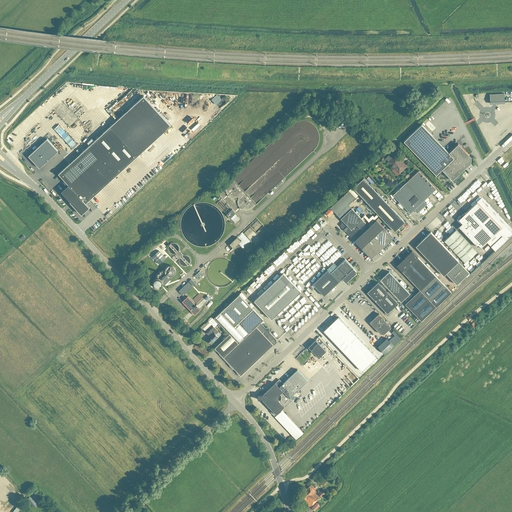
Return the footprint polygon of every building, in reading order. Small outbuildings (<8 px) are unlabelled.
[(68,184),(61,191),(70,201),(70,202),(71,202),(81,214),(89,207),(85,203),(137,156),(171,125),(144,96),(110,126),(84,150),(91,157),(94,161),(86,169),(69,184),(68,184)] [(53,126),(72,147),(76,142),(57,121),(53,126)] [(452,180),(463,169),(462,168),(468,162),(469,161),(469,160),(471,161),(471,158),(469,158),(468,156),(467,155),(469,154),(458,143),(448,152),(421,124),(404,141),(436,175),(442,169),(452,180)] [(47,139),(28,156),(39,168),(58,151),(47,139)] [(68,184),(94,161),(84,150),(58,173),(68,184)] [(391,153),(386,158),(389,161),(388,162),(399,173),(407,167),(395,155),(394,156),(391,153)] [(159,161),(162,164),(168,159),(165,156),(159,161)] [(419,171),(393,195),(410,213),(415,209),(417,212),(425,204),(423,201),(436,189),(419,171)] [(353,188),(394,231),(405,222),(363,178),(353,188)] [(233,182),(224,190),(234,202),(235,201),(241,208),(245,205),(241,199),(243,198),(238,191),(240,189),(233,182)] [(349,190),(330,207),(337,215),(349,204),(356,198),(349,190)] [(464,193),(459,199),(463,203),(469,197),(464,193)] [(462,223),(459,226),(478,246),(481,246),(487,241),(495,250),(511,233),(511,227),(482,197),(466,213),(465,212),(465,213),(464,214),(464,213),(462,215),(463,215),(459,219),(462,223)] [(217,204),(224,211),(229,207),(221,198),(219,200),(220,201),(217,204)] [(349,204),(337,215),(344,222),(340,225),(351,236),(360,228),(365,223),(366,223),(349,204)] [(424,208),(428,212),(433,207),(429,204),(424,208)] [(230,218),(235,213),(232,209),(226,214),(230,218)] [(376,234),(378,232),(388,243),(393,238),(376,220),(369,226),(376,234)] [(369,226),(354,240),(361,248),(367,243),(372,237),(376,234),(369,226)] [(456,230),(453,232),(444,240),(465,262),(476,252),(456,230)] [(376,234),(372,237),(382,248),(388,243),(378,232),(376,234)] [(416,247),(417,247),(444,275),(446,273),(457,284),(469,272),(459,261),(431,232),(417,245),(416,245),(415,245),(415,246),(416,247)] [(237,237),(230,244),(233,248),(241,240),(237,237)] [(372,237),(367,243),(377,253),(382,248),(372,237)] [(367,243),(361,248),(371,258),(377,253),(367,243)] [(159,250),(152,256),(159,264),(165,258),(159,250)] [(412,250),(396,265),(402,271),(431,301),(436,307),(451,292),(446,286),(419,259),(417,257),(418,256),(412,250)] [(175,255),(172,258),(175,261),(178,259),(179,258),(183,255),(179,251),(175,255)] [(355,273),(355,271),(353,268),(345,259),(330,273),(328,270),(313,284),(324,295),(342,278),(345,281),(346,281),(355,273)] [(157,275),(157,277),(158,277),(159,277),(159,278),(160,278),(161,278),(161,279),(162,279),(162,280),(163,281),(163,282),(163,283),(163,284),(165,284),(171,278),(171,276),(170,276),(169,276),(168,276),(167,276),(167,275),(166,275),(166,274),(165,273),(165,272),(165,271),(165,270),(163,269),(157,275)] [(389,271),(380,280),(401,302),(410,293),(389,271)] [(283,273),(254,301),(272,319),(301,291),(283,273)] [(154,285),(159,289),(164,285),(159,280),(154,285)] [(183,295),(192,286),(188,282),(179,291),(183,295)] [(387,313),(398,303),(378,282),(367,292),(387,313)] [(310,293),(314,298),(319,293),(315,288),(310,293)] [(240,294),(247,302),(251,299),(244,291),(240,294)] [(239,294),(214,318),(229,334),(214,348),(241,375),(276,342),(276,340),(268,332),(268,329),(265,329),(260,323),(263,319),(239,294)] [(200,309),(199,308),(187,296),(182,301),(195,314),(200,309)] [(295,311),(299,308),(298,306),(302,305),(304,303),(303,300),(306,300),(305,298),(301,299),(301,301),(298,301),(295,304),(296,306),(293,306),(290,309),(290,310),(289,311),(282,316),(283,316),(280,319),(282,321),(278,322),(278,324),(283,323),(283,322),(284,322),(291,316),(290,317),(294,313),(294,312),(295,311)] [(391,327),(386,321),(379,314),(371,320),(371,324),(377,329),(380,334),(384,334),(391,327)] [(338,316),(331,323),(338,331),(345,324),(338,316)] [(331,323),(324,330),(331,338),(338,331),(331,323)] [(345,324),(338,331),(341,334),(349,327),(345,324)] [(212,325),(205,331),(208,334),(209,332),(211,334),(209,336),(206,339),(211,344),(218,337),(215,334),(218,331),(212,325)] [(349,327),(341,334),(345,338),(352,331),(349,327)] [(395,335),(389,341),(394,345),(394,346),(402,338),(395,330),(392,332),(395,335)] [(338,331),(331,338),(334,341),(341,334),(338,331)] [(352,331),(345,338),(348,342),(356,335),(352,331)] [(341,334),(334,341),(338,345),(345,338),(341,334)] [(356,335),(348,342),(352,345),(359,338),(356,335)] [(345,338),(338,345),(341,349),(348,342),(345,338)] [(359,338),(352,345),(355,349),(363,342),(359,338)] [(394,345),(387,338),(378,346),(384,354),(394,345)] [(316,340),(308,347),(319,358),(326,351),(316,340)] [(348,342),(341,349),(344,352),(352,345),(348,342)] [(363,342),(355,349),(359,353),(366,346),(363,342)] [(352,345),(344,352),(348,356),(355,349),(352,345)] [(366,346),(359,353),(362,356),(370,349),(366,346)] [(355,349),(348,356),(351,360),(359,353),(355,349)] [(370,349),(362,356),(366,360),(373,353),(370,349)] [(359,353),(351,360),(355,363),(362,356),(359,353)] [(373,353),(366,360),(369,364),(376,357),(373,353)] [(362,356),(355,363),(358,367),(366,360),(362,356)] [(366,360),(358,367),(362,371),(369,364),(366,360)] [(263,395),(259,395),(259,399),(262,399),(273,410),(271,412),(275,416),(282,409),(292,400),(289,398),(308,380),(297,369),(283,383),(279,379),(263,395)] [(315,487),(314,488),(311,485),(299,498),(303,502),(305,501),(310,506),(319,497),(313,492),(316,489),(317,488),(315,487)] [(318,493),(321,497),(326,493),(323,489),(318,493)] [(37,490),(33,494),(39,503),(44,499),(37,490)] [(30,496),(27,498),(33,507),(36,505),(30,496)]
